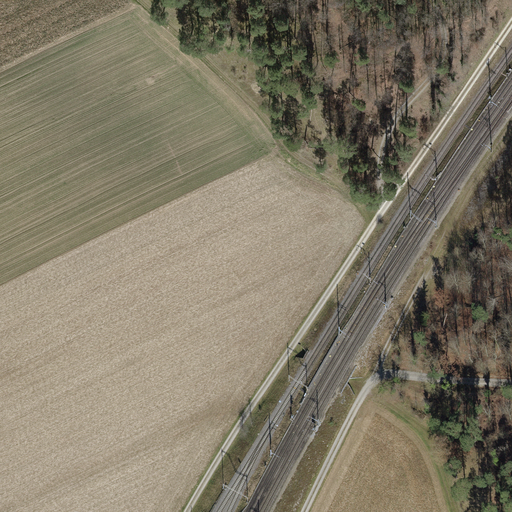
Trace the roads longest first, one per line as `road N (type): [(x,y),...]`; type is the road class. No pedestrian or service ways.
road 1 (track): [(186,511),(511,21)]
road 2 (track): [(511,127),(420,280),(304,511)]
road 3 (track): [(376,220),(355,191),(291,152),(261,110),(140,0)]
road 4 (track): [(387,204),(382,163),(392,121),(442,63),(444,38),(428,0)]
road 5 (track): [(377,365),(387,373),(511,383)]
